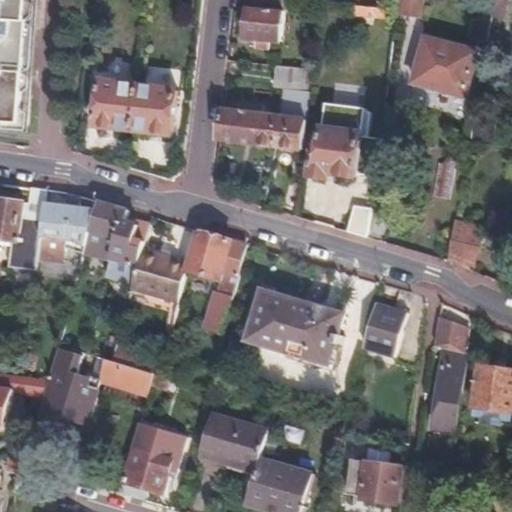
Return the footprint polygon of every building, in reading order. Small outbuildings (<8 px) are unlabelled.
[(0,0),(0,125),(1,125),(1,133),(29,135),(36,0),(0,0)] [(251,0),(251,8),(285,11),(302,13),(303,0),(251,0)] [(491,0),(486,28),(498,29),(503,0),(491,0)] [(387,13),(389,5),(354,1),(354,9),(364,10),(376,12),(387,13)] [(251,8),(246,7),(243,35),(256,36),(266,38),(282,39),(285,11),(251,8)] [(266,38),(256,36),(255,45),(265,46),(266,38)] [(472,93),(479,47),(419,38),(413,83),(472,93)] [(313,69),(274,65),(271,87),(310,92),(313,69)] [(96,128),(134,131),(139,85),(100,82),(96,128)] [(139,85),(134,131),(169,135),(174,88),(139,85)] [(222,109),(218,137),(273,144),(276,145),(279,115),(263,113),(264,106),(239,103),(238,111),(222,109)] [(299,114),(308,115),(309,108),(299,107),(299,114)] [(276,145),(304,148),(308,119),(279,115),(276,145)] [(359,176),(364,134),(319,128),(313,176),(331,179),(331,173),(359,176)] [(443,224),(455,152),(439,150),(428,222),(443,224)] [(39,248),(47,189),(31,187),(29,201),(0,197),(0,239),(9,241),(7,266),(37,269),(39,248)] [(126,223),(130,210),(98,201),(91,227),(87,240),(86,247),(113,254),(122,223),(126,223)] [(87,240),(91,227),(84,226),(86,206),(48,202),(45,236),(87,240)] [(357,204),(353,233),(367,238),(371,206),(357,204)] [(452,239),(476,244),(479,224),(455,218),(452,239)] [(139,222),(138,226),(126,223),(122,223),(113,254),(106,278),(133,284),(146,239),(150,226),(139,222)] [(224,334),(250,245),(200,231),(192,261),(189,272),(220,281),(217,294),(210,292),(208,299),(215,301),(206,328),(224,334)] [(177,312),(189,272),(192,261),(158,252),(160,243),(146,239),(133,284),(129,299),(177,312)] [(448,262),(472,272),(476,244),(452,239),(448,262)] [(48,249),(39,248),(37,269),(36,274),(45,275),(48,249)] [(413,294),(384,286),(365,352),(398,362),(403,368),(417,371),(425,316),(428,299),(413,294)] [(332,362),(347,314),(267,291),(253,339),(332,362)] [(469,321),(439,316),(434,348),(442,349),(465,352),(469,321)] [(160,375),(163,363),(164,360),(115,347),(111,361),(155,374),(160,375)] [(468,353),(465,352),(442,349),(440,364),(435,394),(431,394),(430,405),(433,406),(431,426),(457,429),(468,353)] [(149,396),(155,374),(111,361),(110,365),(61,351),(44,413),(76,423),(77,420),(90,424),(101,383),(149,396)] [(49,379),(56,355),(48,353),(41,378),(49,379)] [(160,375),(168,377),(171,366),(163,363),(160,375)] [(511,411),(511,408),(511,370),(480,366),(474,406),(511,411)] [(41,378),(0,372),(0,425),(5,426),(15,390),(44,398),(49,379),(41,378)] [(39,415),(35,427),(41,428),(45,418),(39,415)] [(260,460),(268,431),(215,416),(204,456),(256,471),(260,460)] [(121,494),(145,501),(149,489),(165,493),(172,468),(176,468),(179,458),(175,457),(181,438),(140,426),(121,494)] [(400,504),(404,476),(405,465),(351,458),(346,491),(365,494),(365,498),(400,504)] [(26,461),(13,459),(9,475),(14,476),(12,488),(18,491),(24,467),(26,461)] [(302,511),(313,474),(260,460),(256,471),(247,504),(276,511),(302,511)] [(24,467),(18,491),(17,494),(40,501),(47,474),(24,467)] [(485,477),(466,474),(464,485),(484,489),(485,477)]
